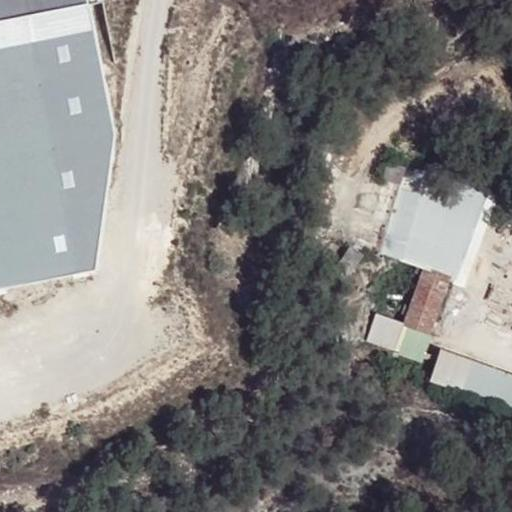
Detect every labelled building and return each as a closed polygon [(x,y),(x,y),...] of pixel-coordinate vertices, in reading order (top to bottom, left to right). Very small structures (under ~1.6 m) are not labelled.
[(0,0),(0,24),(92,6),(90,0),(0,0)] [(0,24),(0,293),(98,274),(114,121),(92,6),(0,24)] [(423,175),(389,163),(382,180),(399,186),(366,256),(417,269),(413,275),(421,278),(401,326),(432,336),(451,279),(456,279),(488,189),(427,164),(423,175)] [(363,256),(350,247),(338,264),(351,273),(363,256)] [(401,326),(378,315),(368,339),(422,361),(432,336),(401,326)] [(471,362),(440,351),(428,381),(460,392),(471,362)]
